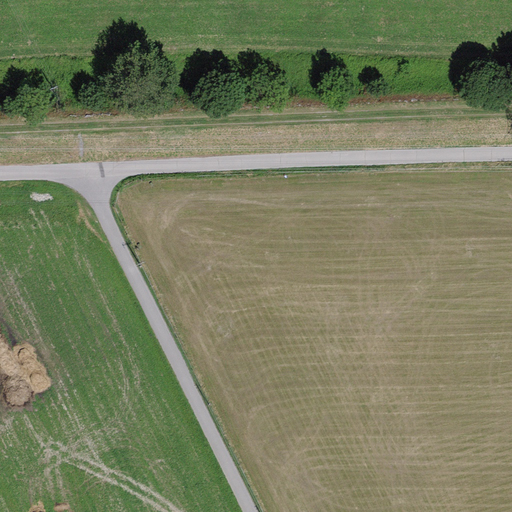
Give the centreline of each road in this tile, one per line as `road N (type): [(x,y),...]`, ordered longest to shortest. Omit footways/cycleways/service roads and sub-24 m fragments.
road 1 (unclassified): [(511,157),(92,170)]
road 2 (unclassified): [(92,170),(97,202),(249,511)]
